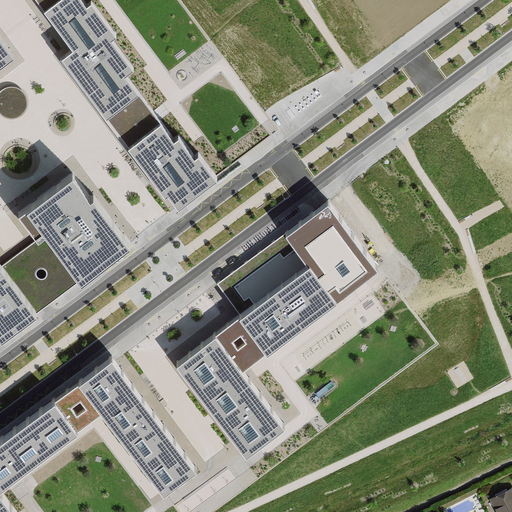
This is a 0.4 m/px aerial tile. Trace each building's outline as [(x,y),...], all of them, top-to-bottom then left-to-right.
[(31,0),(38,9),(71,52),(59,61),(166,202),(168,200),(179,213),(219,183),(199,157),(196,160),(179,138),(175,142),(156,117),(127,79),(136,73),(113,43),(118,39),(92,5),(87,8),(81,0),(31,0)] [(3,33),(0,29),(0,72),(21,58),(3,33)] [(4,267),(0,261),(0,343),(1,345),(136,245),(94,190),(91,193),(74,170),(15,215),(36,243),(4,267)] [(245,370),(383,268),(330,197),(217,281),(241,312),(177,359),(235,436),(247,452),(285,423),(245,370)] [(317,344),(313,338),(295,349),(305,366),(344,340),(338,331),(317,344)] [(0,511),(17,511),(0,489),(0,485),(93,415),(104,407),(164,489),(199,463),(114,355),(72,386),(0,439),(0,511)] [(511,511),(511,486),(490,498),(497,511),(511,511)]
